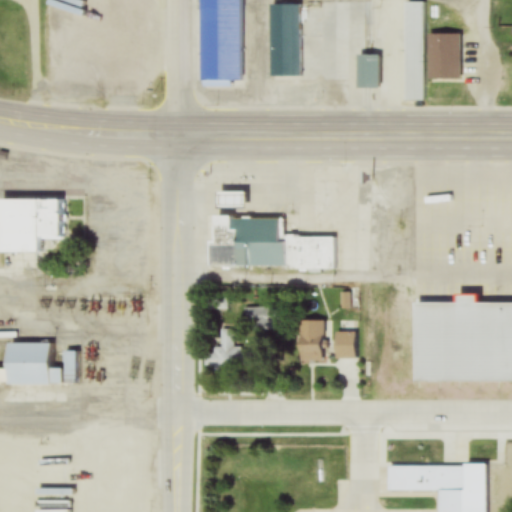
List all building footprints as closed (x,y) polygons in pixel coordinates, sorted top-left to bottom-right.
[(197,0),(245,0),(246,79),(198,79),(197,0)] [(404,101),(424,102),(425,3),(405,3),(404,101)] [(300,77),(300,5),(270,5),(270,77),(300,77)] [(460,35),(427,35),(427,81),(460,81),(460,35)] [(358,56),(358,89),(380,89),(380,56),(358,56)] [(0,252),(53,252),(53,240),(65,240),(65,199),(0,199),(0,252)] [(212,267),(335,270),(336,238),(283,237),(283,219),(229,218),(229,233),(213,232),(212,267)] [(412,383),(511,382),(511,303),(475,304),(475,296),(456,296),(456,303),(412,303),(412,383)] [(312,345),(321,326),(309,320),(304,329),(310,332),(305,341),(312,345)] [(8,346),(8,386),(50,386),(50,346),(8,346)] [(484,511),(485,466),(388,467),(388,491),(437,491),(436,511),(484,511)]
